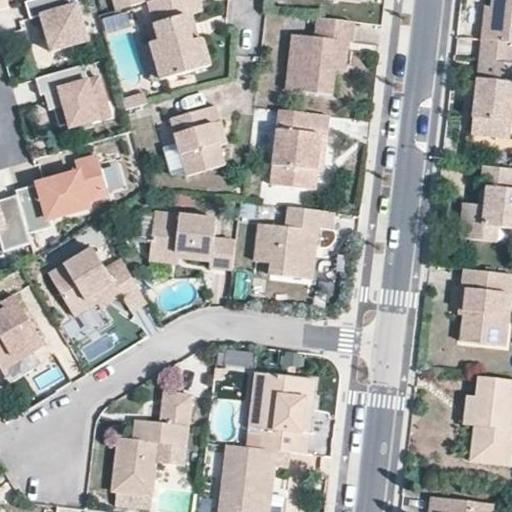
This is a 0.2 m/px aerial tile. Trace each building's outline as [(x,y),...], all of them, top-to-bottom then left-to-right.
[(72,0),(30,0),(22,2),(27,20),(39,17),(48,52),(84,43),(72,0)] [(110,0),(113,9),(144,0),(143,0),(110,0)] [(202,38),(200,38),(193,41),(189,27),(195,25),(192,13),(201,10),(198,0),(149,0),(147,1),(154,24),(159,41),(152,43),(150,44),(161,80),(212,64),(205,41),(202,38)] [(511,0),(492,0),(470,130),(511,136),(511,0)] [(291,38),(285,88),(330,96),(336,43),(353,37),(358,20),(319,20),(314,39),(291,38)] [(147,26),(152,43),(159,41),(154,24),(147,26)] [(200,38),(195,25),(189,27),(193,41),(200,38)] [(152,83),(161,80),(150,44),(142,46),(152,83)] [(81,67),(33,80),(37,95),(45,93),(49,109),(62,106),(68,127),(105,117),(95,77),(84,80),(81,67)] [(122,112),(143,105),(140,96),(119,103),(122,112)] [(222,166),(216,147),(209,124),(217,122),(212,106),(167,119),(185,177),(222,166)] [(322,113),(276,110),(270,189),(316,192),(322,113)] [(224,144),(217,122),(209,124),(216,147),(224,144)] [(74,173),(12,192),(14,199),(25,234),(49,227),(46,219),(85,207),(83,200),(104,194),(93,158),(71,165),(74,173)] [(511,163),(487,160),(479,161),(475,181),(488,184),(485,203),(464,199),(463,235),(484,235),(487,220),(511,221),(511,163)] [(0,195),(0,233),(1,233),(10,252),(31,247),(14,199),(3,202),(0,195)] [(214,216),(154,209),(148,250),(209,258),(208,266),(230,269),(234,238),(213,236),(214,216)] [(331,216),(289,212),(294,223),(258,220),(252,263),(269,262),(271,277),(290,277),(290,265),(301,262),(300,249),(315,247),(316,230),(332,229),(331,216)] [(90,245),(46,272),(70,313),(117,288),(131,311),(144,299),(122,262),(107,271),(90,245)] [(510,269),(466,267),(463,342),(508,343),(510,269)] [(13,298),(0,305),(0,365),(2,369),(43,344),(13,298)] [(260,428),(258,447),(270,447),(303,452),(306,430),(298,431),(299,395),(310,395),(313,376),(252,365),(249,425),(260,428)] [(511,470),(511,377),(480,373),(468,465),(511,470)] [(164,423),(162,442),(186,442),(190,398),(171,392),(164,423)] [(117,440),(112,488),(157,493),(162,442),(164,423),(119,418),(117,440)] [(258,447),(225,444),(219,511),(264,511),(270,447),(258,447)] [(499,511),(501,504),(436,493),(432,511),(499,511)]
